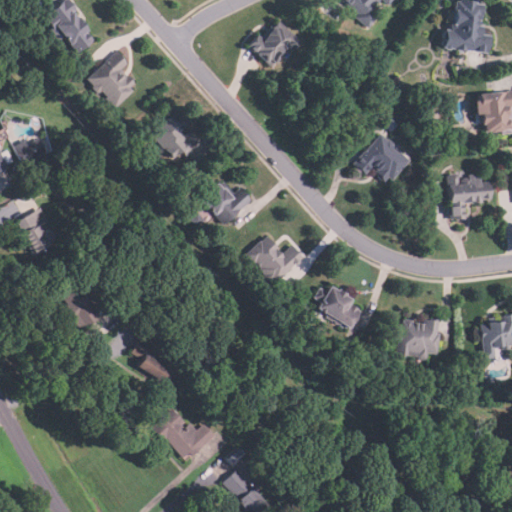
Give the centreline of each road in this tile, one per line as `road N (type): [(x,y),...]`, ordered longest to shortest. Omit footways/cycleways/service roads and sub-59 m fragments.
road 1 (residential): [(511,263),(432,267),(391,256),(344,228),(132,0)]
road 2 (residential): [(0,404),(60,511)]
